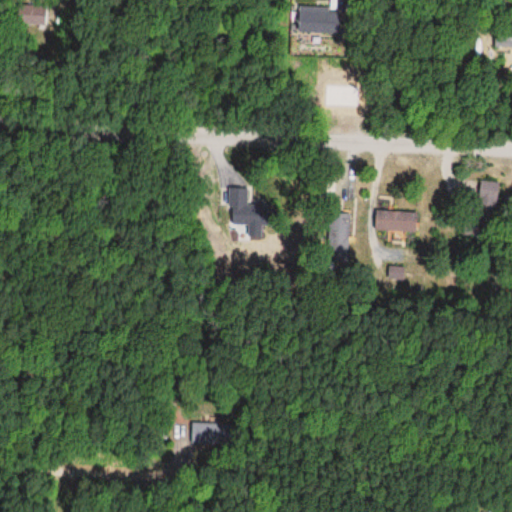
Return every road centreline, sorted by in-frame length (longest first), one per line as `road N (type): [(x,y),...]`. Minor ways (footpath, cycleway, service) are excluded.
road 1 (residential): [(511,497),(406,501),(0,468)]
road 2 (residential): [(511,142),(0,124)]
